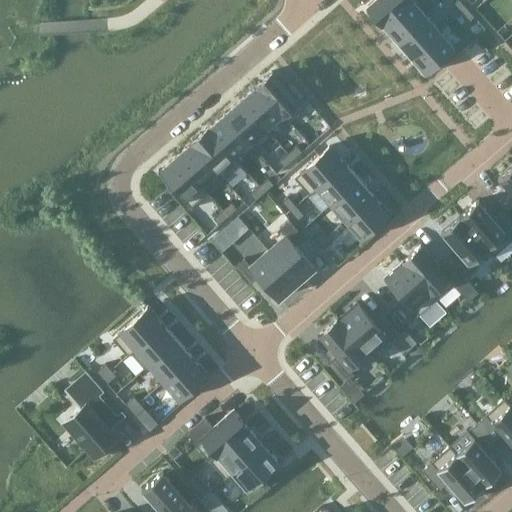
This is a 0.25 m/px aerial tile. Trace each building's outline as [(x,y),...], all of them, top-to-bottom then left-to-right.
[(372,0),(366,6),(382,23),(408,0),(372,0)] [(412,0),(408,0),(382,23),(396,39),(425,14),(412,0)] [(459,0),(454,0),(451,3),(459,12),(465,7),(459,0)] [(465,7),(459,12),(467,21),(473,16),(465,7)] [(425,14),(396,39),(410,56),(439,30),(425,14)] [(439,30),(410,56),(423,71),(422,72),(423,73),(454,46),(453,45),(452,46),(439,30)] [(272,69),(255,85),(280,114),(287,121),(304,106),(272,69)] [(255,85),(240,98),(265,127),(280,114),(255,85)] [(240,98),(224,112),(249,141),(265,127),(240,98)] [(224,112),(207,126),(233,155),(249,141),(224,112)] [(207,126),(190,142),(215,171),(221,178),(239,163),(233,155),(207,126)] [(314,130),(305,138),(310,144),(319,136),(314,130)] [(190,142),(175,155),(200,184),(215,171),(190,142)] [(297,145),(288,153),(294,159),(303,151),(297,145)] [(329,145),(293,176),(308,194),(315,188),(345,162),(329,145)] [(288,153),(279,160),(285,166),(294,159),(288,153)] [(157,168),(156,169),(190,207),(191,207),(190,206),(207,191),(200,184),(175,155),(158,169),(157,168)] [(345,162),(315,188),(330,204),(359,178),(345,162)] [(511,163),(497,176),(498,177),(511,193),(511,199),(506,205),(511,212),(511,163)] [(269,178),(260,186),(265,192),(274,184),(269,178)] [(359,178),(330,204),(344,220),(373,195),(359,178)] [(260,186),(251,193),(256,199),(265,192),(260,186)] [(287,194),(281,200),(289,209),(295,203),(287,194)] [(373,195),(344,220),(358,236),(387,211),(373,195)] [(476,199),(458,215),(485,247),(492,255),(511,236),(511,221),(502,210),(493,219),(477,200),(476,199)] [(232,202),(223,209),(229,215),(238,208),(232,202)] [(295,203),(289,209),(297,218),(303,212),(295,203)] [(223,209),(214,217),(220,223),(229,215),(223,209)] [(458,215),(440,230),(457,250),(448,258),(465,277),(475,268),(469,262),(485,247),(458,215)] [(284,234),(267,249),(294,281),(312,265),(293,243),(302,235),(288,218),(278,227),(284,234)] [(222,228),(214,235),(224,246),(232,240),(222,228)] [(321,228),(312,236),(317,242),(326,234),(321,228)] [(326,234),(317,242),(322,248),(331,240),(326,234)] [(419,243),(401,259),(435,298),(453,283),(455,286),(465,277),(448,258),(439,266),(419,243)] [(243,257),(233,266),(248,283),(257,274),(277,296),(294,281),(267,249),(249,264),(243,257)] [(401,259),(383,275),(400,294),(391,302),(408,322),(435,298),(401,259)] [(355,301),(336,317),(368,354),(386,338),(389,341),(399,332),(382,313),(373,321),(355,301)] [(148,305),(111,337),(126,355),(130,352),(163,323),(148,305)] [(336,317),(317,334),(335,354),(326,362),(343,381),(353,373),(350,370),(368,354),(336,317)] [(163,323),(130,352),(144,368),(148,365),(177,339),(163,323)] [(177,339),(148,365),(162,381),(191,356),(177,339)] [(191,356),(162,381),(176,397),(205,372),(191,356)] [(104,362),(95,370),(101,376),(110,368),(104,362)] [(110,368),(101,376),(106,382),(115,374),(110,368)] [(80,408),(65,421),(94,454),(110,440),(114,436),(110,430),(104,424),(116,414),(99,394),(103,390),(84,369),(83,370),(91,379),(71,397),(80,408)] [(124,403),(129,409),(138,401),(133,395),(124,403)] [(485,414),(475,422),(492,441),(501,433),(511,445),(511,408),(502,397),(484,413),(485,414)] [(503,397),(502,397),(511,408),(511,401),(509,404),(503,397)] [(138,401),(129,409),(134,415),(143,407),(138,401)] [(204,416),(185,432),(194,442),(201,436),(215,453),(247,425),(232,408),(212,425),(204,416)] [(449,444),(448,445),(482,484),(501,467),(500,466),(499,467),(483,449),(492,441),(475,422),(466,430),(471,437),(455,451),(449,444)] [(215,453),(208,459),(224,478),(228,475),(263,444),(247,425),(215,453)] [(263,444),(228,475),(242,491),(241,492),(242,493),(279,460),(278,459),(277,460),(263,444)] [(430,461),(421,469),(438,488),(447,480),(463,499),(462,500),(463,501),(482,484),(448,445),(430,461)] [(161,509),(156,511),(181,511),(190,504),(161,471),(142,488),(161,509)] [(198,488),(203,494),(210,488),(205,482),(198,488)] [(204,495),(199,498),(210,511),(219,511),(224,508),(209,490),(204,495)]
